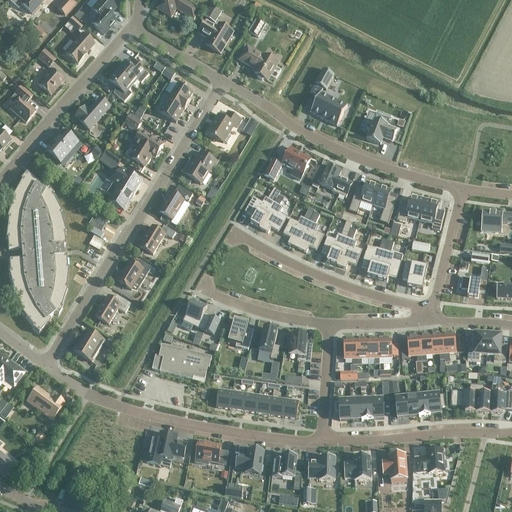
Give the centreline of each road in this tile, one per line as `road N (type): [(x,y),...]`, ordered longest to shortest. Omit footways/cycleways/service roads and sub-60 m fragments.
road 1 (residential): [(44,363),(223,79)]
road 2 (residential): [(322,441),(130,409),(87,393),(44,363)]
road 3 (residential): [(464,188),(340,150),(223,79)]
road 4 (residential): [(233,232),(332,281),(430,314)]
road 5 (residential): [(0,178),(134,27)]
road 6 (residential): [(511,431),(322,441)]
road 7 (residential): [(201,287),(250,308),(328,323)]
road 8 (residential): [(464,188),(430,314)]
